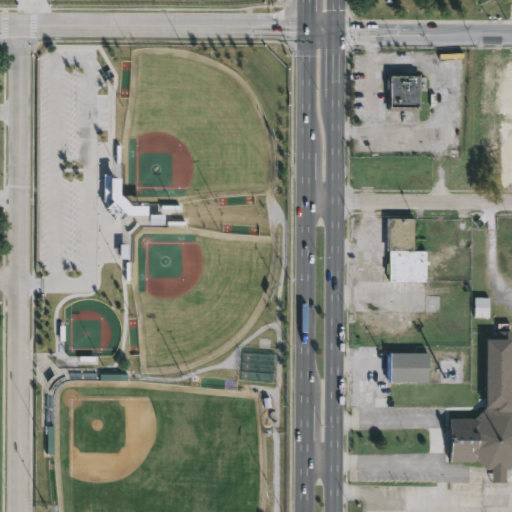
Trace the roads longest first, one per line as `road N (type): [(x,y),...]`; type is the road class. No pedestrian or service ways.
road 1 (secondary): [(333,511),(336,0)]
road 2 (secondary): [(307,0),(304,511)]
road 3 (residential): [(20,511),(19,24)]
road 4 (tertiary): [(337,32),(0,24)]
road 5 (residential): [(511,202),(307,198)]
road 6 (residential): [(511,32),(337,32)]
